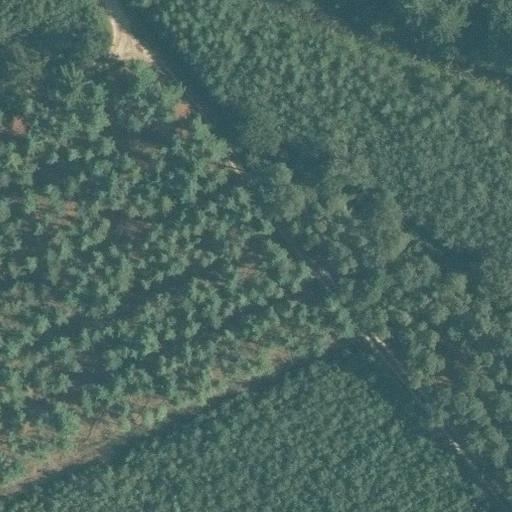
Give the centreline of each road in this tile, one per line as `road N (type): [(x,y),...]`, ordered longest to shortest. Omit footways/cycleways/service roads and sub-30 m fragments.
road 1 (track): [(208,127),(511,511)]
road 2 (track): [(511,304),(208,127)]
road 3 (track): [(0,105),(143,40),(111,0)]
